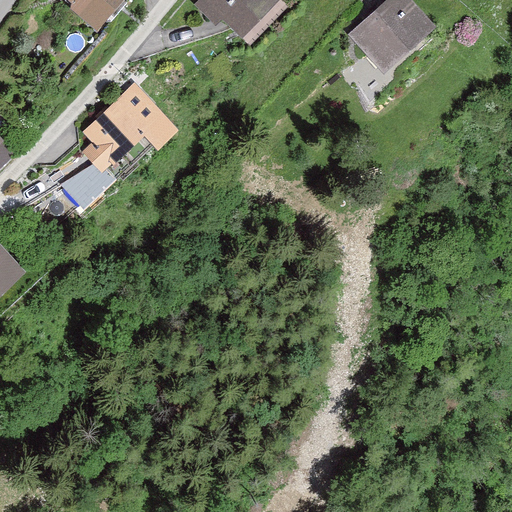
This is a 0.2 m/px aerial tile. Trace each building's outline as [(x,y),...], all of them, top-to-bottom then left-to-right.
[(124,0),(53,0),(96,34),(124,0)] [(284,3),(280,0),(204,0),(194,11),(214,31),(221,24),(241,45),(284,3)] [(434,34),(405,0),(392,0),(347,38),(381,78),(434,34)] [(180,130),(134,82),(81,131),(92,143),(81,153),(102,175),(145,135),(159,150),(180,130)] [(0,299),(26,276),(0,248),(0,299)]
